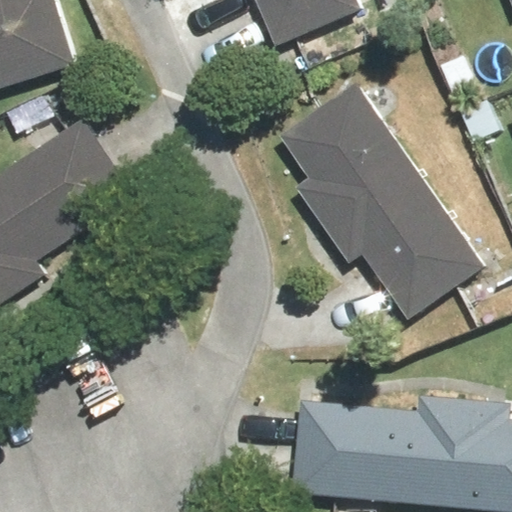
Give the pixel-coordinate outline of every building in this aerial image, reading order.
[(0,0),(0,86),(89,59),(70,0),(0,0)] [(372,2),(371,0),(267,0),(284,39),(372,2)] [(495,256),(365,75),(288,129),(318,171),(305,180),(361,257),(374,248),(418,310),(495,256)] [(92,110),(0,171),(0,303),(59,264),(51,251),(144,188),(92,110)] [(511,506),(511,397),(428,390),(427,402),(309,391),(300,487),(511,506)]
